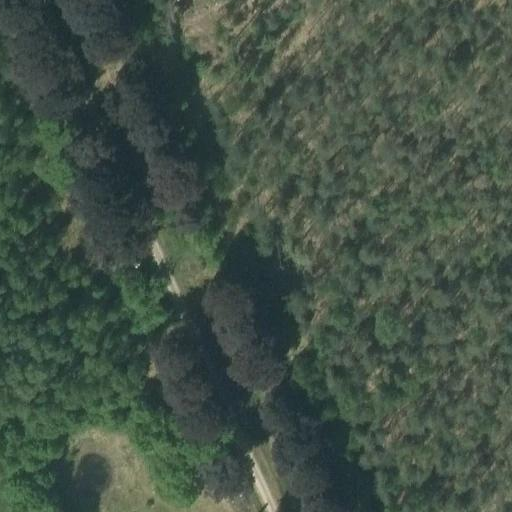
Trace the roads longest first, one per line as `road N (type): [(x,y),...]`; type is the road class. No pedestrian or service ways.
road 1 (track): [(44,0),(271,511)]
road 2 (track): [(136,0),(358,511)]
